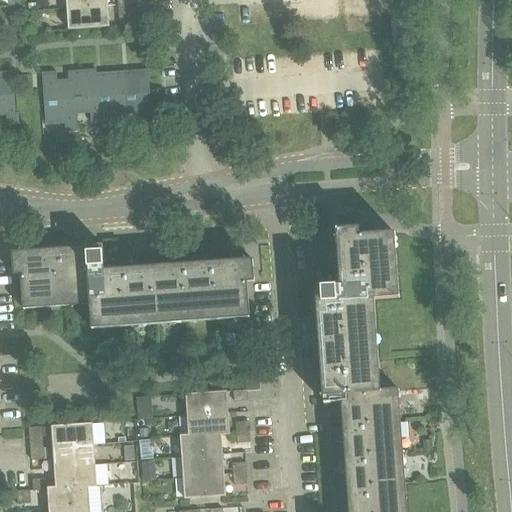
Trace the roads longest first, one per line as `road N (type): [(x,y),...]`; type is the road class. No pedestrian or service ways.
road 1 (residential): [(296,511),(273,183)]
road 2 (secondary): [(492,179),(511,501)]
road 3 (unclassified): [(492,157),(302,168),(273,183)]
road 4 (unclassified): [(273,183),(295,189),(492,179)]
road 5 (unclassified): [(203,194),(79,211),(0,203)]
road 6 (residential): [(203,194),(191,0)]
road 7 (secondary): [(492,0),(492,157)]
